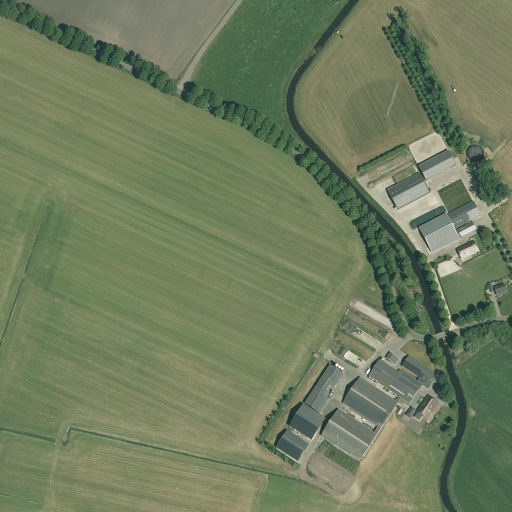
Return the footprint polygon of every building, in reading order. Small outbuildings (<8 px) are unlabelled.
[(421,175),(388,192),(398,211),(430,194),(424,182),(453,167),(446,153),(417,168),(421,175)] [(474,202),(447,216),(446,214),(419,228),(432,254),(459,240),(459,239),(476,230),(473,223),(458,230),(457,228),(481,216),(474,202)] [(461,259),(479,252),(474,241),(457,249),(461,259)] [(506,288),(505,288),(504,285),(494,288),(496,296),(501,294),(500,294),(506,292),(506,291),(507,290),(506,288)] [(390,353),(386,359),(395,365),(399,359),(390,353)] [(417,381),(400,370),(398,373),(382,362),(381,362),(380,361),(382,358),(381,358),(369,376),(399,396),(401,398),(410,404),(423,386),(432,373),(433,372),(409,356),(402,367),(419,378),(417,381)] [(331,364),(319,382),(305,403),(319,412),(328,398),(327,397),(343,373),(331,364)] [(377,427),(380,429),(398,403),(396,402),(360,377),(343,403),(377,427)] [(427,420),(433,412),(439,403),(428,396),(416,413),(427,420)] [(398,405),(408,411),(411,406),(400,401),(398,405)] [(417,410),(412,407),(407,414),(411,417),(417,410)] [(373,433),(338,409),(321,435),(358,461),(380,429),(377,427),(373,433)] [(298,462),(309,445),(287,431),(276,448),(298,462)]
